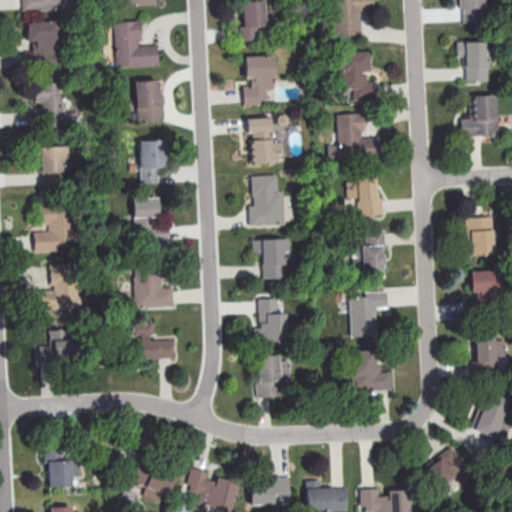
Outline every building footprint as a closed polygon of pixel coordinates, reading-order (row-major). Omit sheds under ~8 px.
[(20,0),(21,8),(58,7),(58,0),(20,0)] [(263,25),(262,0),(251,0),(239,0),(240,40),(255,39),(255,25),(263,25)] [(358,34),(358,9),(371,9),(371,0),(330,0),(331,35),(358,34)] [(480,0),(455,0),(456,7),(461,6),(461,21),(481,20),(480,0)] [(274,25),(274,9),(264,9),(264,25),(274,25)] [(112,20),(113,65),(156,64),(155,44),(139,45),(138,19),(112,20)] [(54,62),(53,20),(25,20),(25,40),(30,40),(30,50),(26,50),(27,62),(54,62)] [(458,40),(459,80),(486,79),(485,40),(458,40)] [(365,50),(337,51),(338,88),(351,88),(351,99),(374,98),(374,81),(366,81),(365,50)] [(242,103),(265,102),(265,88),(273,88),(272,54),(242,55),(243,77),(248,77),(249,85),(241,85),(242,103)] [(160,120),(159,79),(133,79),(134,120),(160,120)] [(60,112),(59,81),(32,82),(33,101),(38,101),(39,111),(40,111),(40,124),(74,123),(74,111),(60,112)] [(494,94),(468,95),(469,117),(458,118),(459,135),(495,134),(494,94)] [(334,113),(335,144),(325,145),(326,159),(376,157),(376,136),(358,137),(358,128),(362,128),(361,112),(334,113)] [(269,116),(244,117),(245,131),(248,131),(249,163),(272,162),(271,154),(280,153),(280,141),(270,142),(269,116)] [(156,182),(155,167),(162,166),(161,138),(137,139),(138,182),(156,182)] [(38,146),(39,183),(64,183),(63,145),(38,146)] [(357,216),(382,213),(380,197),(375,197),(372,172),(353,174),(354,180),(343,181),(345,198),(354,197),(357,216)] [(246,224),(282,223),(280,189),(275,190),(274,173),(249,174),(250,204),(245,205),(246,224)] [(130,197),(132,234),(150,233),(150,244),(168,243),(167,224),(151,225),(150,216),(156,216),(155,196),(130,197)] [(33,250),(57,249),(57,246),(68,246),(66,202),(37,203),(38,224),(46,223),(46,230),(32,231),(33,250)] [(491,253),(490,216),(464,216),(465,254),(491,253)] [(382,229),(363,229),(363,244),(360,244),(359,275),(381,275),(382,229)] [(260,278),(282,277),(281,237),(250,239),(250,252),(259,252),(260,278)] [(359,270),(358,246),(349,246),(350,270),(359,270)] [(48,270),(49,290),(44,290),(44,303),(85,303),(85,295),(77,296),(77,284),(68,285),(67,262),(53,262),(53,255),(39,256),(40,270),(48,270)] [(134,306),(170,305),(170,286),(159,286),(158,257),(133,257),(134,306)] [(468,270),(469,291),(475,291),(475,305),(492,304),(492,291),(499,291),(498,269),(468,270)] [(385,306),(385,290),(362,291),(362,295),(347,296),(349,336),(374,335),(373,307),(385,306)] [(254,297),(255,340),(284,339),(283,311),(275,311),(275,297),(254,297)] [(171,357),(170,339),(150,339),(149,322),(132,323),(132,337),(132,358),(171,357)] [(474,361),(470,361),(471,373),(495,372),(494,353),(504,353),(503,339),(493,339),(493,333),(473,333),(474,361)] [(35,343),(36,364),(68,363),(67,342),(35,343)] [(390,388),(389,371),(376,371),(375,349),(350,350),(351,389),(390,388)] [(255,355),(256,397),(278,397),(277,354),(255,355)] [(507,398),(486,391),(479,410),(473,408),(466,426),(504,440),(510,424),(499,421),(507,398)] [(423,467),(437,487),(465,467),(451,447),(423,467)] [(47,486),(70,485),(70,475),(78,475),(78,459),(47,460),(47,486)] [(168,493),(174,473),(134,461),(125,490),(156,499),(158,490),(168,493)] [(228,511),(235,482),(207,475),(208,471),(191,467),(183,501),(228,511)] [(288,503),(287,475),(269,476),(269,480),(247,481),(248,504),(288,503)] [(319,479),(304,479),(305,509),(345,508),(345,487),(329,487),(329,482),(319,483),(319,479)] [(359,488),(361,511),(374,511),(404,511),(403,488),(386,490),(386,494),(377,495),(376,487),(359,488)]
